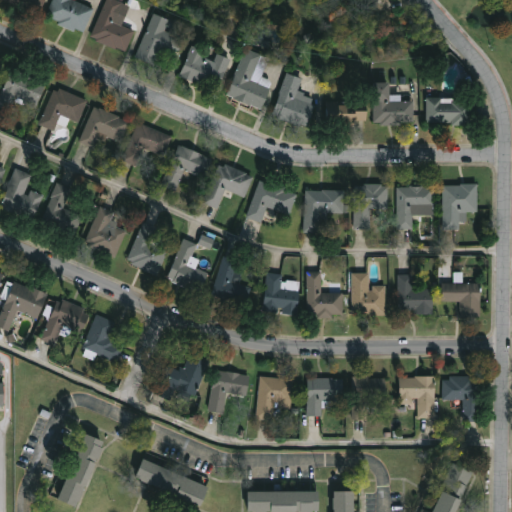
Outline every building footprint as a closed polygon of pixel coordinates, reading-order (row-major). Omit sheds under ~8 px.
[(46,0),(41,12),(12,0),(46,0)] [(77,0),(95,7),(86,32),(47,17),(53,0),(77,0)] [(124,0),(116,21),(136,28),(128,51),(92,37),(106,0),(124,0)] [(138,56),(154,12),(171,18),(167,30),(186,37),(180,54),(162,47),(156,63),(138,56)] [(220,89),(181,76),(193,43),(232,57),(220,89)] [(229,96),(245,47),(271,56),(264,76),(274,79),(265,107),(229,96)] [(17,101),(14,109),(0,104),(0,100),(10,69),(47,81),(38,108),(17,101)] [(275,115),(287,71),(304,76),(300,91),(315,95),(306,124),(275,115)] [(375,81),(392,81),(392,94),(403,94),(403,99),(416,99),(416,123),(375,123),(375,81)] [(40,123),(56,85),(89,99),(79,121),(62,114),(56,129),(40,123)] [(428,123),(428,97),(472,97),(472,123),(428,123)] [(368,102),(368,120),(328,120),(328,102),(368,102)] [(81,141),(94,105),(130,117),(122,142),(101,135),(97,147),(81,141)] [(166,155),(147,148),(140,166),(124,159),(139,120),(174,134),(166,155)] [(163,184),(180,143),(215,157),(207,177),(186,168),(177,190),(163,184)] [(204,202),(219,160),(254,173),(246,195),(226,188),(219,207),(204,202)] [(33,173),(28,188),(43,194),(35,219),(1,207),(15,167),(33,173)] [(263,221),(248,216),(260,179),(297,191),(290,212),(269,205),(263,221)] [(71,231),(42,217),(59,182),(88,195),(71,231)] [(388,207),(374,207),(374,228),(355,228),(355,183),(388,183),(388,207)] [(461,211),(461,228),(444,228),(443,183),(478,183),(478,211),(461,211)] [(399,185),(435,185),(435,213),(415,213),(415,227),(399,227),(399,185)] [(327,211),(326,231),(305,231),(306,188),(350,189),(350,212),(327,211)] [(117,256),(85,242),(102,205),(117,212),(115,217),(131,224),(117,256)] [(153,241),(169,247),(159,274),(128,262),(144,220),(159,226),(153,241)] [(198,244),(211,249),(214,239),(202,235),(198,244)] [(169,279),(184,237),(198,242),(193,255),(201,258),(198,267),(209,271),(202,291),(169,279)] [(236,269),(244,271),(240,283),(251,286),(245,306),(212,296),(224,255),(239,259),(236,269)] [(308,315),(308,271),(322,271),(322,281),(330,281),(330,291),(344,291),(344,315),(308,315)] [(298,313),(264,311),(267,272),(283,273),(283,279),(300,280),(298,313)] [(386,314),(353,314),(353,272),(370,272),(370,284),(387,284),(386,314)] [(399,273),(414,273),(414,287),(435,287),(435,312),(399,312),(399,273)] [(39,317),(19,310),(11,330),(0,325),(0,313),(13,279),(48,292),(39,317)] [(461,301),(444,301),(444,282),(481,281),(481,313),(461,313),(461,301)] [(74,350),(43,339),(55,303),(87,314),(74,350)] [(117,362),(84,347),(99,313),(117,322),(109,338),(125,345),(117,362)] [(195,395),(161,383),(168,364),(183,370),(190,353),(208,360),(195,395)] [(210,410),(214,369),(249,373),(246,393),(226,391),(224,412),(210,410)] [(464,399),(443,399),(443,375),(479,374),(479,420),(464,420),(464,399)] [(256,414),(259,375),(291,377),(289,416),(256,414)] [(436,416),(418,416),(418,399),(400,399),(400,375),(436,375),(436,416)] [(306,376),(342,376),(342,399),(322,399),(322,414),(306,414),(306,376)] [(352,418),(352,376),(386,376),(386,407),(370,407),(370,418),(352,418)] [(79,507),(59,500),(83,433),(103,440),(79,507)] [(200,504),(133,478),(141,459),(207,485),(200,504)] [(429,511),(450,463),(471,471),(453,511),(429,511)] [(246,511),(246,490),(318,490),(318,511),(246,511)] [(331,511),(331,490),(353,490),(353,511),(331,511)]
